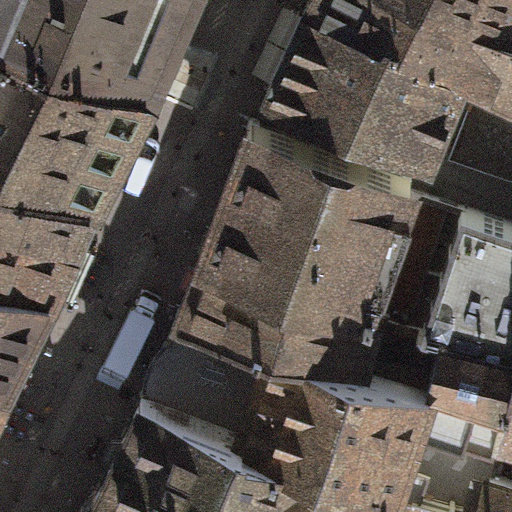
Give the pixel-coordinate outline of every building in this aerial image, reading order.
[(0,0),(0,24),(153,84),(189,0),(0,0)] [(511,0),(310,0),(309,3),(382,32),(390,30),(410,35),(443,50),(441,55),(465,67),(487,78),(511,90),(511,0)] [(289,45),(269,88),(350,118),(430,148),(465,67),(441,55),(443,50),(410,35),(390,30),(382,32),(309,3),(289,45)] [(0,154),(98,191),(153,84),(0,24),(0,154)] [(455,153),(511,171),(511,90),(487,78),(455,153)] [(250,128),(205,251),(393,314),(435,194),(410,184),(415,171),(254,117),(250,128)] [(0,154),(0,207),(75,239),(98,191),(0,154)] [(511,218),(435,194),(393,314),(511,341),(511,218)] [(0,271),(51,290),(75,239),(0,207),(0,271)] [(205,251),(182,309),(406,372),(432,380),(507,402),(511,377),(511,341),(393,314),(205,251)] [(51,290),(0,271),(0,369),(10,374),(51,290)] [(182,309),(144,392),(335,460),(402,478),(486,502),(503,433),(499,432),(507,402),(432,380),(406,372),(182,309)] [(0,394),(10,374),(0,369),(0,394)] [(511,377),(507,402),(499,432),(503,433),(511,435),(511,377)] [(98,487),(166,511),(313,511),(335,460),(144,392),(98,487)] [(484,508),(487,510),(493,511),(511,511),(511,435),(503,433),(486,502),(484,508)] [(402,478),(335,460),(313,511),(371,511),(372,509),(381,511),(486,511),(487,510),(484,508),(486,502),(402,478)] [(166,511),(98,487),(81,511),(166,511)]
